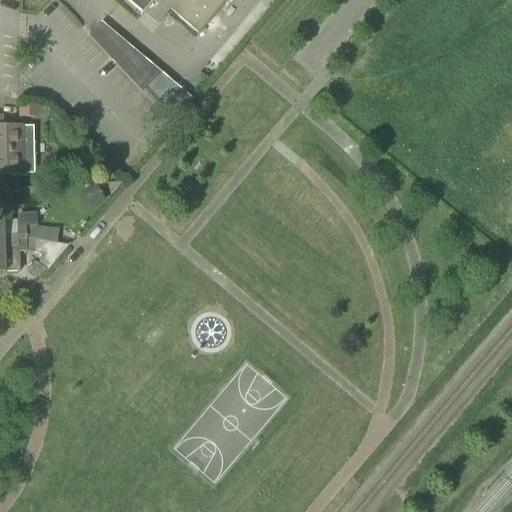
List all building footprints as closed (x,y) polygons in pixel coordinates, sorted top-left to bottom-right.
[(159,0),(198,35),(228,0),(125,0),(143,14),(154,0),(159,0)] [(171,125),(192,100),(100,23),(92,34),(88,38),(171,125)] [(37,119),(49,119),(49,106),(37,107),(37,119)] [(37,119),(37,107),(20,107),(21,120),(37,119)] [(3,177),(24,177),(32,177),(32,127),(3,127),(3,119),(0,118),(0,185),(3,185),(3,177)] [(105,201),(96,185),(82,194),(91,210),(105,201)] [(20,241),(57,245),(59,231),(25,227),(25,229),(19,229),(19,223),(4,223),(0,223),(0,248),(21,248),(20,241)] [(26,253),(32,254),(44,256),(38,264),(48,271),(68,248),(57,245),(20,241),(21,248),(0,248),(0,274),(17,274),(17,253),(26,253)]
